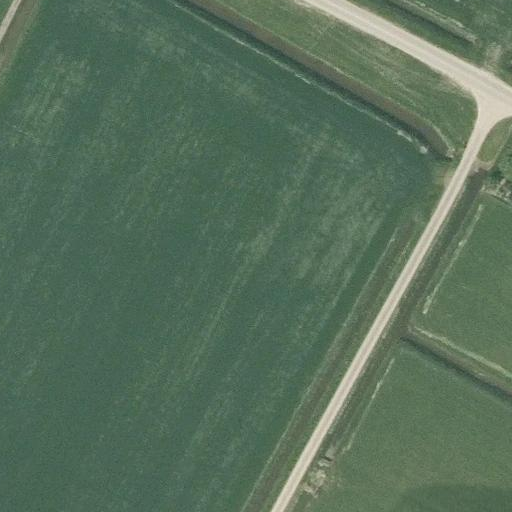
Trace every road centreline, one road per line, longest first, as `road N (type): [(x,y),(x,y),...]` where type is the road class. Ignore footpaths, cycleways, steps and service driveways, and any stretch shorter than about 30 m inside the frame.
road 1 (unclassified): [(276,511),(499,91)]
road 2 (unclassified): [(499,91),(321,0)]
